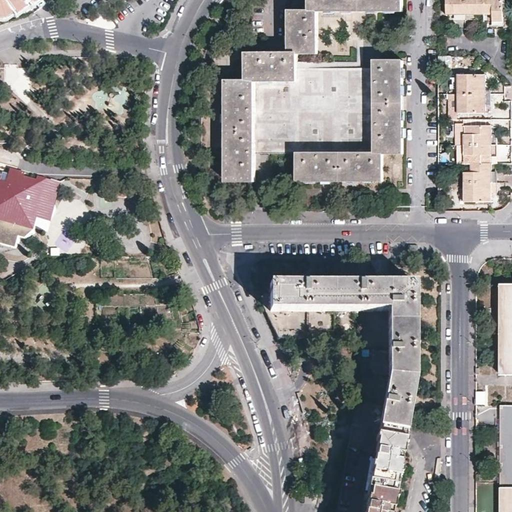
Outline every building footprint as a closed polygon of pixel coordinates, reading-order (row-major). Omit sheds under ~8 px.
[(0,0),(0,14),(5,15),(14,7),(17,10),(25,4),(30,0),(31,0),(33,2),(32,2),(33,5),(37,2),(35,0),(0,0)] [(225,139),(225,181),(254,180),(255,81),(297,81),(297,69),(297,53),(318,53),(317,11),(403,11),(402,0),(309,0),(309,11),(288,11),(288,34),(287,53),(246,53),(246,81),(225,80),(225,139)] [(464,12),(463,0),(445,0),(445,13),(454,12),(464,12)] [(473,12),(482,12),(482,0),(463,0),(464,12),(473,12)] [(482,0),(482,12),(491,12),(491,20),(502,20),(501,0),(482,0)] [(28,7),(25,4),(17,10),(18,14),(28,7)] [(0,19),(4,20),(17,10),(14,7),(5,15),(0,14),(0,19)] [(297,152),(297,181),(382,180),(383,154),(404,154),(403,108),(403,60),(374,60),(375,152),(334,152),(297,152)] [(459,75),(459,94),(484,94),(484,84),(484,75),(459,75)] [(113,114),(126,113),(125,89),(119,89),(119,95),(112,95),(113,114)] [(484,94),(459,94),(459,113),(484,113),(484,103),(484,94)] [(465,126),(465,144),(491,144),(492,135),(492,126),(465,126)] [(491,144),(465,144),(465,163),(472,163),(491,163),(491,154),(491,144)] [(465,171),(465,183),(491,182),(491,173),(491,163),(472,163),(471,171),(465,171)] [(0,251),(8,254),(12,241),(20,243),(33,230),(30,229),(33,218),(49,222),(54,205),(60,182),(37,176),(36,179),(24,176),(25,173),(10,169),(7,182),(0,180),(1,177),(0,176),(0,251)] [(491,182),(465,183),(465,201),(491,201),(491,192),(491,182)] [(33,236),(33,230),(20,243),(33,236)] [(375,451),(364,511),(392,511),(415,377),(416,283),(390,283),(269,283),(269,293),(269,311),(388,311),(387,375),(378,428),(375,451)] [(511,283),(500,284),(500,375),(511,375),(511,283)] [(269,311),(269,293),(257,293),(278,338),(361,340),(360,368),(352,423),(378,428),(387,375),(388,311),(269,311)] [(500,488),(499,511),(511,511),(511,405),(501,405),(500,488)] [(349,447),(375,451),(378,428),(352,423),(349,447)]
